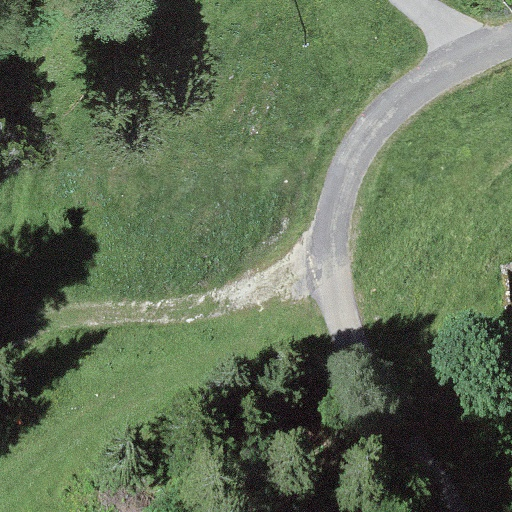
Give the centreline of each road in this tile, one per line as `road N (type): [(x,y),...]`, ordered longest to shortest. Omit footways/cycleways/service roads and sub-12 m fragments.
road 1 (unclassified): [(486,54),(424,86),(379,124),(342,187),(333,242),(339,307),(355,356),(450,511)]
road 2 (track): [(0,359),(59,336),(222,317),(333,242)]
